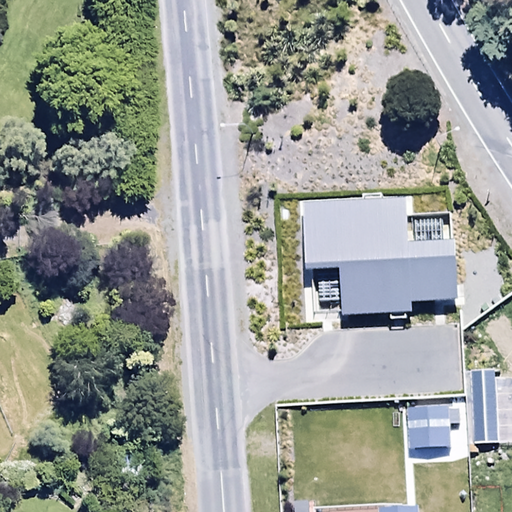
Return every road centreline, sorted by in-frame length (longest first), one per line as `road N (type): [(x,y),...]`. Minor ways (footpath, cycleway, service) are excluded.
road 1 (tertiary): [(218,511),(176,0)]
road 2 (trunk): [(427,0),(511,138)]
